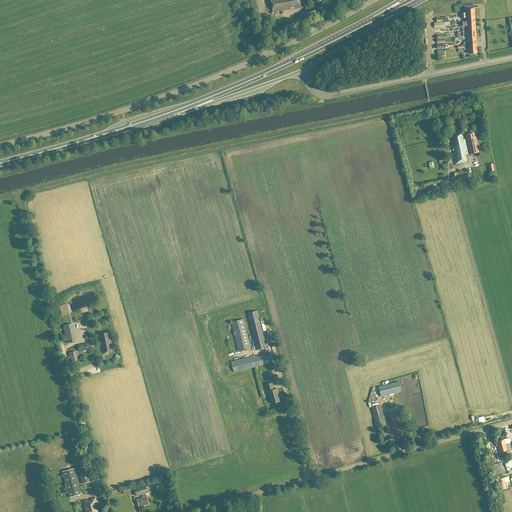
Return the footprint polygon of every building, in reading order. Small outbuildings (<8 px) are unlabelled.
[(300,8),(298,0),(270,0),(273,13),(300,8)] [(461,16),(474,15),(474,9),(473,9),(473,5),(464,6),(464,10),(466,10),(467,13),(461,14),(461,16)] [(474,134),(466,135),(467,140),(466,140),(469,154),(478,152),(475,138),(474,138),(474,134)] [(461,135),(451,137),(453,147),(452,147),(455,165),(467,162),(465,156),(467,156),(464,140),(462,140),(461,135)] [(454,173),(455,181),(469,178),(467,170),(454,173)] [(69,313),(67,304),(60,306),(63,315),(69,313)] [(257,311),(246,314),(255,350),(266,347),(257,311)] [(243,320),(231,323),(238,352),(250,349),(243,320)] [(63,326),(66,343),(75,342),(71,324),(63,326)] [(110,336),(109,336),(109,333),(99,335),(101,346),(103,346),(104,354),(112,352),(110,344),(111,344),(110,340),(111,340),(112,339),(111,336),(110,336)] [(212,338),(204,340),(209,358),(217,356),(212,338)] [(78,364),(75,352),(69,353),(72,365),(78,364)] [(256,356),(230,362),(233,373),(273,363),(270,354),(256,357),(256,356)] [(222,369),(213,371),(217,384),(225,381),(222,369)] [(395,383),(378,387),(381,397),(401,392),(399,382),(395,383)] [(272,383),(266,385),(269,396),(270,396),(271,404),(279,402),(277,394),(278,394),(277,389),(274,390),(272,383)] [(395,409),(392,401),(386,404),(389,411),(395,409)] [(380,405),(371,408),(377,429),(386,426),(380,405)] [(398,412),(388,415),(391,428),(392,427),(394,435),(403,433),(401,425),(398,412)] [(510,450),(509,450),(508,444),(505,444),(504,440),(496,442),(497,446),(499,453),(508,451),(508,452),(510,452),(510,450)] [(505,474),(501,463),(490,466),(495,481),(498,480),(497,480),(499,479),(498,476),(505,474)] [(85,466),(78,468),(82,484),(89,482),(85,466)] [(73,469),(61,472),(68,498),(80,495),(73,469)] [(500,479),(502,489),(506,489),(504,483),(507,482),(509,482),(509,481),(508,477),(500,479)] [(145,485),(134,489),(136,497),(141,495),(142,498),(137,500),(139,507),(146,505),(146,506),(149,505),(146,497),(145,494),(147,493),(145,485)] [(88,502),(87,500),(83,502),(85,511),(98,511),(95,498),(90,499),(91,501),(88,502)]
